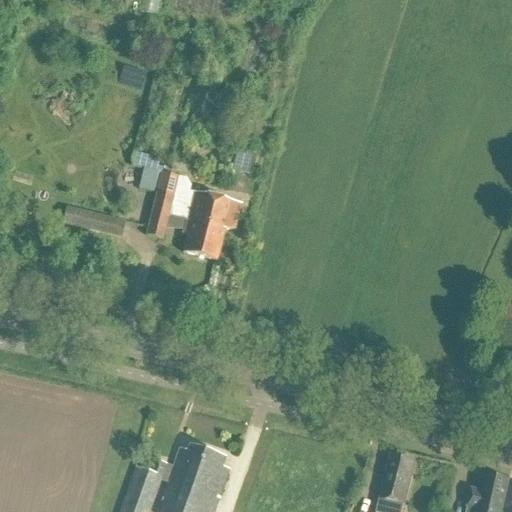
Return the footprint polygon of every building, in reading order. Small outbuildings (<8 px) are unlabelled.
[(138,192),(156,196),(161,176),(143,171),(138,192)] [(161,176),(156,196),(172,200),(167,220),(172,222),(172,219),(226,233),(234,232),(240,207),(189,194),(190,189),(187,182),(161,176)] [(172,200),(156,196),(146,238),(162,242),(165,227),(183,232),(182,236),(186,238),(182,255),(216,264),(223,233),(226,233),(172,219),(172,222),(167,220),(172,200)] [(65,212),(62,228),(103,238),(106,221),(65,212)] [(161,461),(160,464),(154,462),(151,471),(140,467),(123,511),(148,511),(161,480),(169,483),(157,511),(216,511),(232,471),(228,470),(231,461),(197,447),(194,453),(186,449),(184,453),(180,451),(174,466),(161,461)] [(416,462),(392,456),(381,500),(380,499),(377,511),(402,511),(404,506),(405,507),(416,462)] [(502,511),(509,483),(488,479),(485,494),(472,492),(468,509),(467,511),(502,511)]
